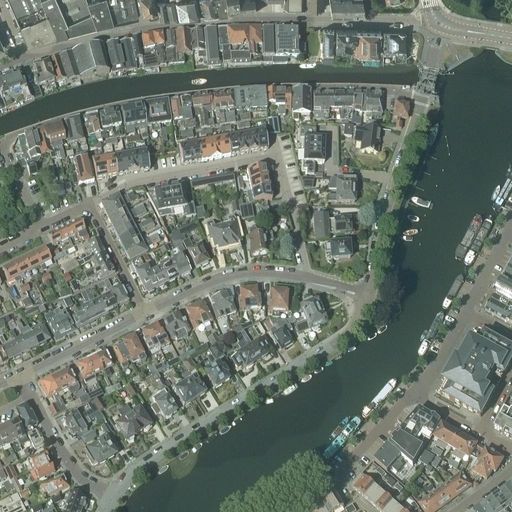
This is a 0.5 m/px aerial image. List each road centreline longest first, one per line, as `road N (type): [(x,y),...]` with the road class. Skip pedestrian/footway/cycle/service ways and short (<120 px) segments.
road 1 (residential): [(0,142),(196,93),(268,87),(424,98)]
road 2 (residential): [(23,58),(101,36),(225,20),(432,21)]
road 3 (residential): [(106,499),(122,478),(349,330),(368,295)]
road 4 (residential): [(368,295),(306,277),(246,274),(145,313)]
road 5 (residential): [(368,295),(424,98)]
road 6 (residential): [(88,210),(130,185),(279,158)]
road 7 (residential): [(145,313),(24,374)]
road 8 (residential): [(106,499),(71,468),(32,396)]
